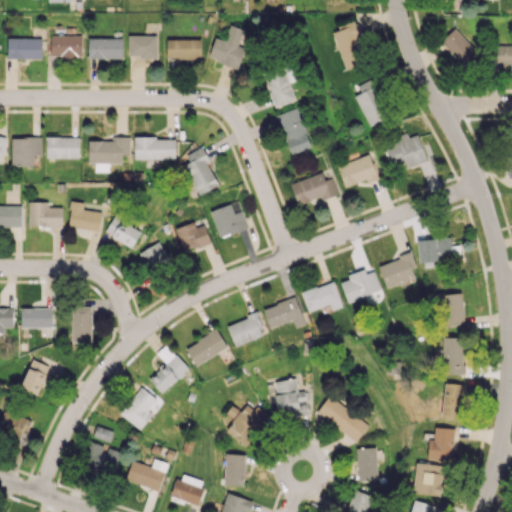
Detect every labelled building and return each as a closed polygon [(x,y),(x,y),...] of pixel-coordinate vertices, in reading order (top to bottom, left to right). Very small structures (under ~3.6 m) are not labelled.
[(215,37),(208,58),(238,69),(245,48),(239,45),(245,30),(230,24),(224,40),(215,37)] [(332,30),(345,70),(367,63),(354,24),(332,30)] [(478,53),(455,27),(440,41),(462,66),(478,53)] [(81,35),(50,35),(50,57),(81,57),(81,35)] [(156,57),(157,35),(128,35),(128,57),(156,57)] [(7,58),(41,58),(42,38),(7,37),(7,58)] [(122,39),(89,37),(88,58),(122,59),(122,39)] [(166,39),(167,59),(201,58),(201,38),(166,39)] [(497,65),(511,65),(511,44),(496,45),(497,65)] [(295,80),(290,66),(263,76),(275,106),(295,99),(289,82),(295,80)] [(362,92),(354,96),(370,126),(390,115),(370,78),(358,85),(362,92)] [(311,147),(297,106),(276,114),(290,155),(311,147)] [(426,161),(417,134),(408,137),(406,133),(382,141),(390,164),(404,160),(407,168),(426,161)] [(79,137),(46,136),(46,157),(79,157),(79,137)] [(88,163),(122,163),(122,154),(129,154),(130,136),(112,136),(111,140),(88,140),(88,163)] [(41,137),(12,137),(11,165),(33,165),(33,155),(41,155),(41,137)] [(175,159),(175,137),(134,137),(134,158),(175,159)] [(186,155),(189,161),(182,165),(199,195),(218,184),(206,162),(209,160),(201,146),(186,155)] [(367,178),(369,182),(378,178),(369,153),(337,165),(345,186),(367,178)] [(290,182),(297,205),(320,197),(321,200),(339,194),(333,177),(324,180),(322,172),(290,182)] [(67,225),(98,231),(102,212),(82,208),(83,202),(71,200),(67,225)] [(248,227),(237,200),(209,211),(220,238),(248,227)] [(28,225),(62,226),(62,207),(48,207),(48,201),(28,201),(28,225)] [(21,205),(0,204),(0,225),(21,226),(21,205)] [(141,230),(113,216),(104,232),(132,247),(141,230)] [(210,242),(204,224),(196,227),(193,221),(175,227),(183,252),(210,242)] [(418,239),(420,267),(433,266),(432,260),(459,258),(459,245),(451,246),(451,238),(418,239)] [(171,262),(158,241),(139,252),(152,274),(171,262)] [(379,263),(385,287),(415,279),(412,269),(415,268),(411,254),(379,263)] [(347,275),(348,279),(340,282),(347,302),(380,289),(373,271),(366,274),(364,268),(347,275)] [(329,305),(331,310),(341,307),(334,281),(301,290),(307,311),(329,305)] [(437,293),(438,325),(464,324),(463,292),(437,293)] [(262,309),(270,328),(292,319),(295,327),(305,323),(294,296),(262,309)] [(13,307),(0,306),(0,332),(4,333),(4,327),(13,327),(13,307)] [(72,306),(71,343),(91,343),(91,306),(72,306)] [(20,326),(51,327),(51,307),(21,307),(20,326)] [(264,334),(255,313),(226,325),(235,346),(264,334)] [(227,349),(218,330),(185,345),(194,364),(227,349)] [(462,337),(443,337),(444,374),(463,373),(462,337)] [(148,378),(162,393),(188,368),(166,344),(156,353),(165,362),(148,378)] [(48,364),(31,359),(21,388),(39,393),(48,364)] [(308,412),(305,391),(297,392),(296,378),(273,380),(277,415),(308,412)] [(463,383),(443,382),(442,417),(462,418),(463,383)] [(157,399),(141,387),(120,414),(140,429),(152,414),(148,410),(157,399)] [(368,425),(330,394),(316,411),(355,442),(368,425)] [(257,404),(253,409),(245,402),(238,409),(232,404),(226,412),(234,420),(226,429),(245,446),(270,415),(257,404)] [(0,433),(18,440),(26,418),(5,410),(0,423),(0,433)] [(109,441),(113,431),(96,425),(92,435),(109,441)] [(452,460),(454,427),(434,426),(434,439),(428,439),(427,459),(452,460)] [(105,446),(106,445),(89,440),(81,466),(110,475),(118,450),(105,446)] [(357,480),(377,479),(376,447),(356,448),(357,480)] [(245,454),(224,453),(224,484),(244,484),(245,454)] [(151,466),(131,460),(125,480),(159,489),(167,462),(153,458),(151,466)] [(412,492),(441,495),(444,465),(415,462),(412,492)] [(171,496),(197,504),(204,481),(178,472),(171,496)] [(366,511),(372,496),(354,489),(345,511),(366,511)] [(248,511),(253,501),(227,492),(220,511),(244,511),(245,511),(246,511),(248,511)] [(408,511),(430,511),(431,503),(410,501),(408,511)]
